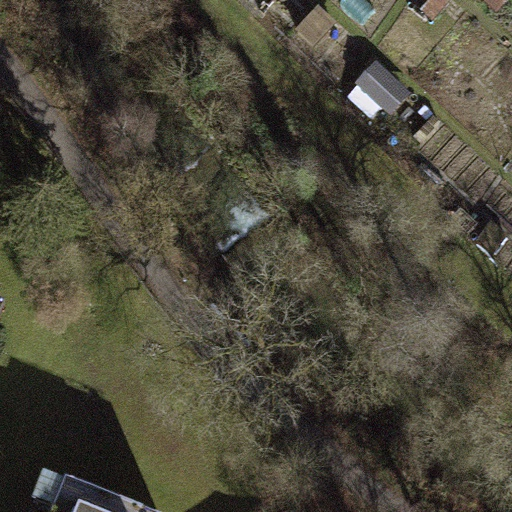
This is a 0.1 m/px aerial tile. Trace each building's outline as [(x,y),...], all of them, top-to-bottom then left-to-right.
[(436,29),(458,1),(456,0),(424,0),(414,12),(436,29)] [(511,2),(511,0),(490,0),(506,12),(511,2)] [(314,49),(337,25),(324,12),(301,36),(314,49)] [(383,99),(401,79),(382,63),(365,83),(383,99)] [(511,223),(511,198),(509,196),(490,214),(505,230),(511,223)] [(130,511),(68,486),(57,511),(130,511)]
